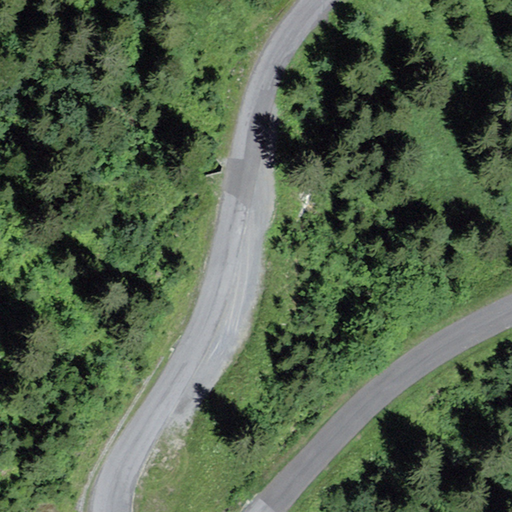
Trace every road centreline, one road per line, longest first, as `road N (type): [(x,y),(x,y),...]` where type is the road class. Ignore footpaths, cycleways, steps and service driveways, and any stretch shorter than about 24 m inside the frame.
road 1 (tertiary): [(319,0),(267,74),(203,319),(115,477),(108,511)]
road 2 (tertiary): [(264,511),(400,375),(511,310)]
